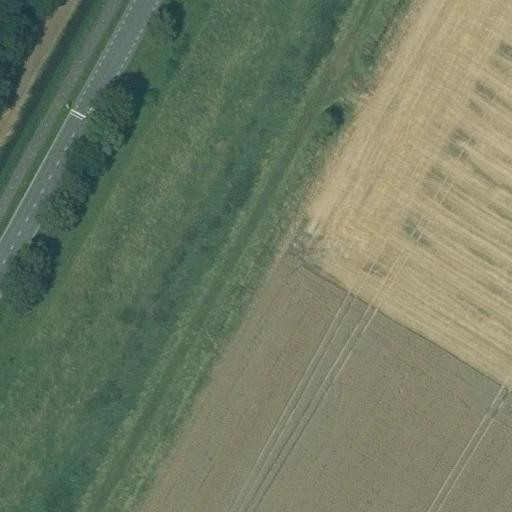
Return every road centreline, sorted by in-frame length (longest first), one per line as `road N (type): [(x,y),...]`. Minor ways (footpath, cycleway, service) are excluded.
road 1 (track): [(370,0),(91,511)]
road 2 (tertiary): [(0,270),(148,0)]
